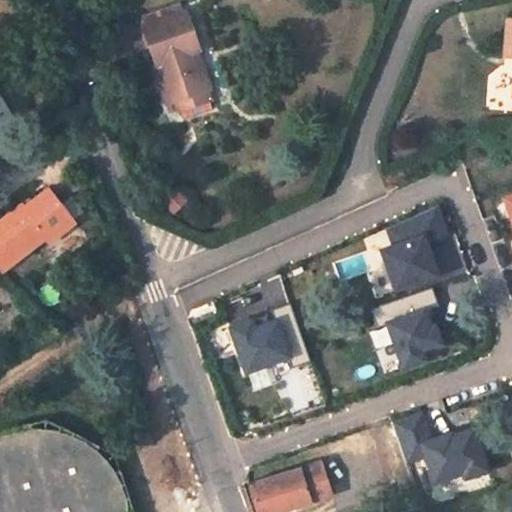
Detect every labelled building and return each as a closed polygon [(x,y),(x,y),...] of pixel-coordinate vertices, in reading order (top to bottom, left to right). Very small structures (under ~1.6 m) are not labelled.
[(195,53),(200,52),(184,12),(161,21),(190,95),(210,88),(195,53)] [(161,21),(144,26),(159,65),(162,64),(175,99),(190,95),(161,21)] [(159,65),(157,66),(170,101),(175,99),(162,64),(159,65)] [(194,106),(213,99),(210,88),(190,95),(194,106)] [(175,99),(179,110),(194,106),(190,95),(175,99)] [(0,99),(0,124),(11,117),(0,99)] [(0,272),(46,237),(49,241),(71,224),(48,192),(25,209),(22,205),(0,222),(0,272)] [(369,242),(385,284),(431,265),(414,224),(369,242)] [(225,307),(245,357),(284,342),(264,292),(225,307)] [(376,310),(392,359),(428,347),(412,298),(376,310)] [(421,474),(475,455),(460,413),(406,432),(421,474)] [(127,511),(122,489),(116,475),(107,461),(93,450),(71,437),(53,432),(27,431),(19,432),(0,439),(0,511),(127,511)] [(256,511),(279,511),(332,495),(321,461),(248,485),(256,511)]
